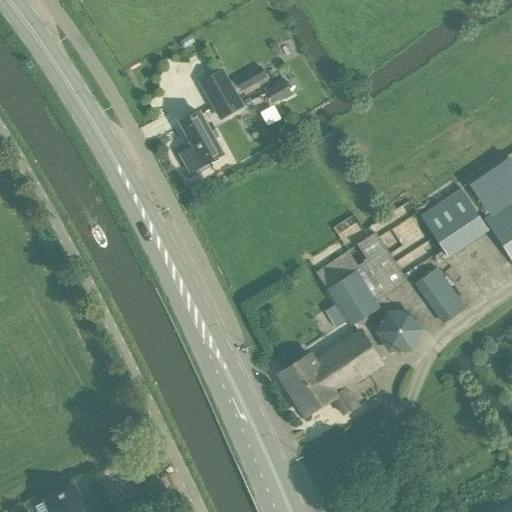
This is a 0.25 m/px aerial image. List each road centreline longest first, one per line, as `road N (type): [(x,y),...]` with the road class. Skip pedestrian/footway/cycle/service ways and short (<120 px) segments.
road 1 (primary): [(284,511),(148,226),(46,40),(10,0)]
road 2 (unclassified): [(198,511),(0,130)]
